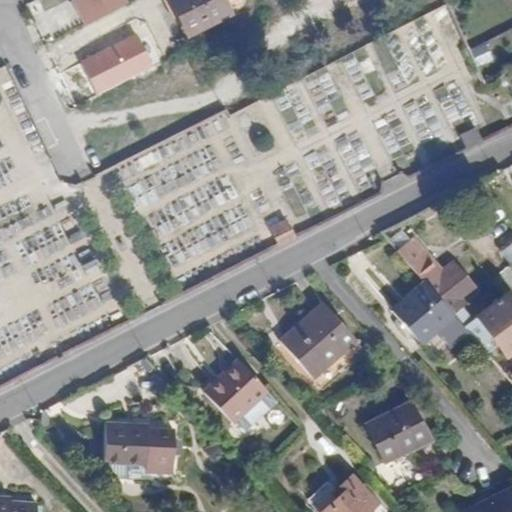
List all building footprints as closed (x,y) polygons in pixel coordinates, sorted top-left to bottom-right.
[(75,0),(91,28),(138,3),(135,0),(75,0)] [(185,0),(199,29),(243,7),(241,4),(249,0),(185,0)] [(460,140),(465,150),(474,145),(469,136),(460,140)] [(288,218),(272,228),(283,247),(300,237),(288,218)] [(396,253),(417,278),(445,310),(477,347),(485,340),(500,356),(511,346),(511,308),(499,294),(496,297),(467,304),(463,300),(466,295),(450,277),(446,281),(409,241),(396,253)] [(511,263),(511,243),(502,252),(511,263)] [(445,310),(417,278),(383,307),(412,340),(445,310)] [(322,302),(319,304),(357,347),(359,345),(322,302)] [(357,347),(319,304),(278,340),(310,377),(341,351),(347,356),(357,347)] [(233,351),(200,382),(227,413),(262,383),(233,351)] [(426,438),(410,407),(405,402),(364,424),(383,460),(426,438)] [(124,428),(124,422),(101,421),(100,460),(143,462),(168,463),(171,430),(145,429),(124,428)] [(168,463),(143,462),(142,472),(168,473),(168,463)] [(360,511),(372,502),(349,478),(335,492),(340,497),(324,511),(360,511)] [(489,497),(502,511),(511,511),(511,489),(511,487),(489,497)] [(461,511),(502,511),(489,497),(461,511)] [(0,511),(34,511),(35,502),(0,499),(0,511)]
